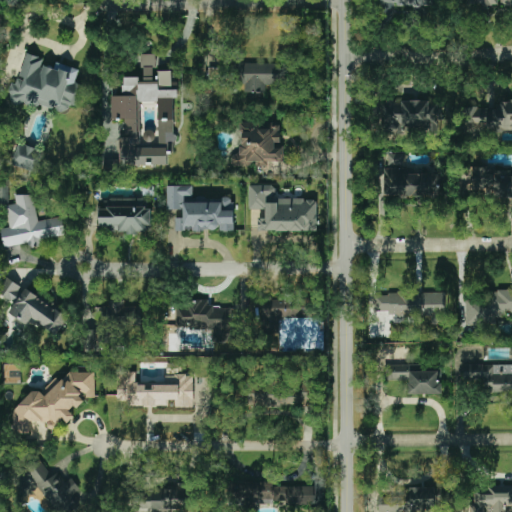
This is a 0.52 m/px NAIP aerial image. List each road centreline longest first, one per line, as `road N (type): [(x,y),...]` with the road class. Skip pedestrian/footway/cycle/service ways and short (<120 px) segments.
road 1 (tertiary): [(348,511),(345,0)]
road 2 (residential): [(511,244),(357,246),(335,270),(78,270)]
road 3 (residential): [(511,438),(104,446)]
road 4 (residential): [(345,4),(98,4)]
road 5 (residential): [(345,55),(511,52)]
